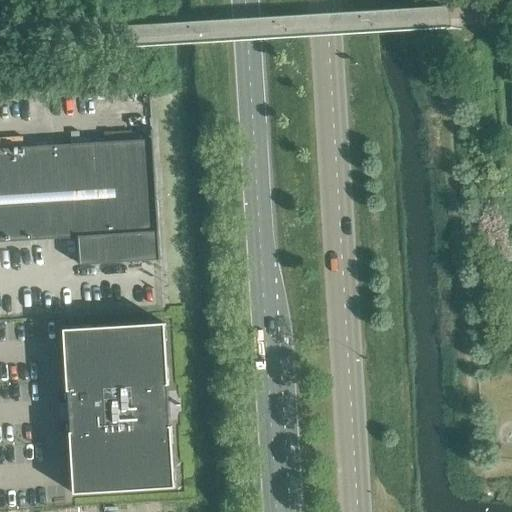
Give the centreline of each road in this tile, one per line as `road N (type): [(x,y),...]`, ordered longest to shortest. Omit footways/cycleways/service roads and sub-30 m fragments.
road 1 (secondary): [(356,511),(325,0)]
road 2 (secondary): [(245,0),(275,511)]
